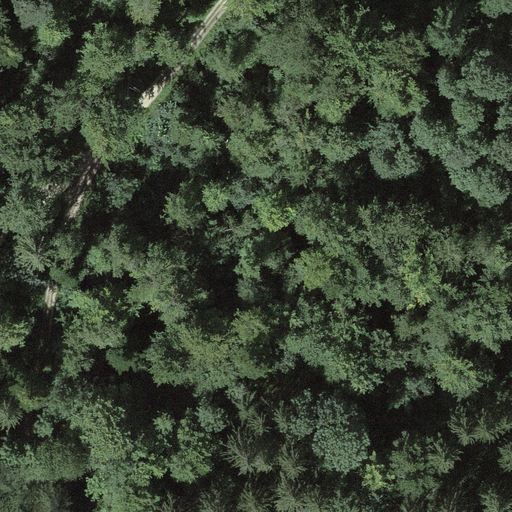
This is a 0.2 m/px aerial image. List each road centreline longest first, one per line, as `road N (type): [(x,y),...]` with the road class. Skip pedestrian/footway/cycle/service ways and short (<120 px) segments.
road 1 (track): [(107,139),(56,250),(17,511)]
road 2 (track): [(218,0),(107,139)]
road 3 (track): [(107,139),(0,229)]
